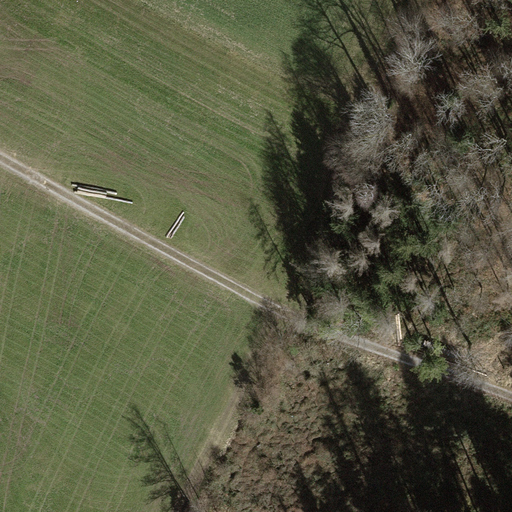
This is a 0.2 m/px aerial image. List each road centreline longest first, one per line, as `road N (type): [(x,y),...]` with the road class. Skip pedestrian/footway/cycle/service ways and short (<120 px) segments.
road 1 (track): [(0,157),(276,310),(511,395)]
road 2 (track): [(276,310),(173,511)]
